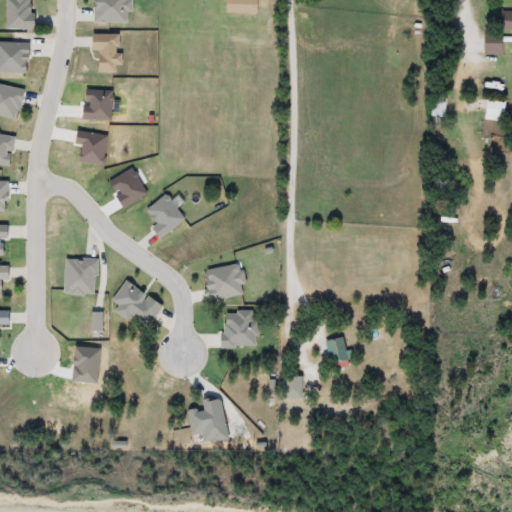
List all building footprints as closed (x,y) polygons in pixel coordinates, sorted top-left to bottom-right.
[(3,29),(3,0),(29,0),(29,29),(3,29)] [(511,31),(497,31),(497,10),(511,10),(511,31)] [(499,55),(481,55),(481,33),(499,33),(499,55)] [(114,72),(96,72),(95,50),(87,50),(87,35),(115,34),(115,54),(119,54),(119,64),(113,64),(114,72)] [(441,117),(429,116),(430,99),(442,99),(441,117)] [(483,120),(483,101),(504,101),(504,120),(483,120)] [(0,135),(12,138),(7,167),(0,165),(0,135)] [(142,211),(162,194),(183,219),(159,240),(149,228),(153,224),(142,211)] [(346,362),(328,366),(323,340),(342,337),(346,362)] [(279,398),(279,376),(299,376),(299,398),(279,398)]
